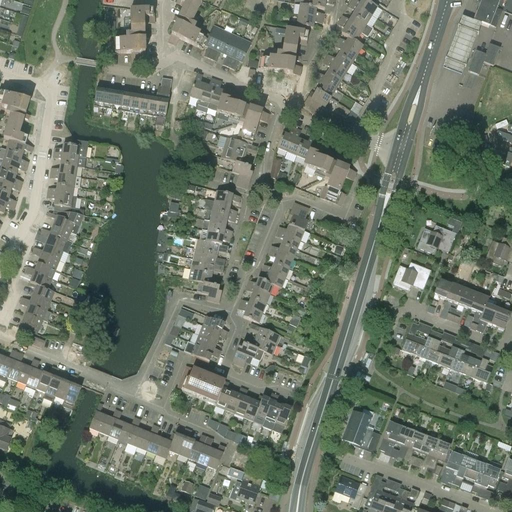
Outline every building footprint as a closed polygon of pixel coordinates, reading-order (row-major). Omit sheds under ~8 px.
[(196,0),(177,0),(176,4),(184,8),(167,43),(175,47),(179,40),(203,51),(204,47),(209,36),(200,32),(199,34),(193,31),(196,25),(192,23),(201,2),(196,0)] [(334,1),(325,0),(308,0),(308,7),(316,8),(316,9),(324,11),(325,5),(333,7),(334,1)] [(352,0),(350,4),(371,17),(377,8),(363,0),(362,0),(360,4),(353,0),(352,0)] [(500,0),(481,0),(474,20),(496,29),(502,12),(497,10),(500,0)] [(366,26),(371,17),(350,4),(348,9),(355,13),(352,17),(366,26)] [(316,8),(308,7),(300,6),(298,17),(322,20),(323,15),(315,14),(316,9),(316,8)] [(154,10),(130,11),(130,34),(126,34),(126,40),(114,41),(114,55),(131,54),(131,64),(145,64),(144,40),(149,40),(149,39),(148,39),(148,36),(149,36),(149,35),(144,36),(144,25),(154,25),(154,10)] [(23,14),(17,35),(23,37),(28,16),(23,14)] [(322,20),(298,17),(296,27),(312,30),(313,24),(322,25),(322,20)] [(366,26),(352,17),(349,22),(342,17),(340,22),(361,35),(366,26)] [(481,28),(461,20),(441,72),(462,79),(481,28)] [(356,43),(361,35),(340,22),(337,26),(344,30),(341,35),(348,40),(348,39),(362,48),(363,47),(356,43)] [(204,58),(210,60),(223,32),(213,27),(209,36),(204,47),(208,48),(204,58)] [(306,46),(308,34),(285,31),(282,53),(277,53),(276,59),(270,58),(270,56),(260,54),(257,70),(300,77),(301,68),(293,67),(294,62),(299,63),(299,58),(295,57),(297,45),(306,46)] [(220,54),(223,55),(232,36),(223,32),(210,60),(216,63),(220,54)] [(222,66),(228,69),(241,40),(232,36),(223,55),(227,57),(222,66)] [(357,56),(362,48),(348,39),(348,40),(346,43),(339,39),(336,43),(357,56)] [(241,40),(228,69),(234,72),(239,62),(242,64),(251,45),(241,40)] [(357,56),(336,43),(333,48),(340,52),(338,56),(352,65),(357,56)] [(468,73),(478,77),(483,64),(493,67),(500,49),(489,45),(485,56),(476,52),(468,73)] [(328,56),(325,61),(346,74),(352,65),(338,56),(335,61),(328,56)] [(346,74),(325,61),(322,65),(330,69),(327,74),(341,82),(346,74)] [(317,74),(314,78),(335,91),(341,82),(327,74),(324,78),(317,74)] [(199,102),(204,86),(200,85),(202,77),(196,75),(189,98),(199,102)] [(335,91),(314,78),(312,82),(319,87),(316,91),(330,100),(335,91)] [(93,108),(165,120),(171,81),(161,79),(160,88),(157,88),(156,98),(96,88),(93,108)] [(207,109),(216,82),(211,80),(208,87),(204,86),(199,102),(198,106),(207,109)] [(217,113),(223,92),(219,91),(221,83),(216,82),(207,109),(217,113)] [(324,109),(330,100),(316,91),(313,95),(311,94),(301,108),(315,117),(321,107),(324,109)] [(9,141),(25,146),(28,134),(20,132),(23,119),(28,121),(29,116),(25,115),(31,94),(23,92),(21,99),(0,92),(0,104),(2,105),(1,108),(7,110),(5,116),(10,117),(3,139),(9,141)] [(236,142),(251,147),(259,122),(267,124),(269,116),(248,109),(249,105),(248,105),(246,104),(245,104),(244,108),(232,104),(235,96),(223,92),(217,113),(216,114),(229,118),(228,122),(243,127),(241,133),(239,132),(236,142)] [(506,121),(495,126),(497,130),(508,125),(506,121)] [(287,153),(296,131),(291,129),(288,136),(283,134),(277,149),(287,153)] [(301,132),(296,131),(287,153),(296,157),(302,142),(297,140),(301,132)] [(497,132),(495,138),(508,143),(510,136),(497,132)] [(307,144),(302,142),(296,157),(305,161),(312,146),(315,138),(310,136),(307,144)] [(481,138),(467,140),(469,147),(482,144),(481,138)] [(227,139),(224,149),(244,156),(245,152),(255,155),(257,149),(251,147),(236,142),(227,139)] [(33,148),(25,146),(9,141),(6,151),(22,156),(23,151),(31,153),(33,148)] [(53,154),(84,159),(87,143),(72,141),(71,146),(63,145),(62,150),(54,149),(53,154)] [(323,151),(312,146),(305,161),(303,167),(315,172),(314,176),(329,182),(326,188),(325,187),(320,200),(340,208),(345,196),(339,193),(345,179),(353,182),(356,174),(336,165),(337,161),(333,160),(331,164),(319,159),(323,151)] [(0,149),(0,159),(3,161),(26,168),(28,163),(20,161),(22,156),(6,151),(0,149)] [(221,159),(235,164),(251,168),(253,162),(243,159),(244,156),(224,149),(221,159)] [(480,161),(479,163),(486,165),(490,153),(484,150),(480,161)] [(511,154),(507,153),(503,166),(509,168),(511,160),(511,154)] [(60,166),(76,168),(83,169),(84,159),(53,154),(52,159),(61,160),(60,166)] [(495,155),(490,168),(497,171),(502,158),(495,155)] [(276,157),(268,177),(275,180),(283,160),(276,157)] [(25,173),(26,168),(3,161),(0,169),(0,170),(15,175),(17,170),(25,173)] [(239,176),(237,181),(249,185),(252,174),(249,173),(251,168),(235,164),(232,173),(239,176)] [(51,169),(50,174),(75,178),(76,168),(60,166),(59,171),(51,169)] [(15,175),(0,170),(0,181),(20,187),(22,183),(14,180),(15,175)] [(73,188),(75,178),(50,174),(49,179),(58,181),(57,186),(73,188)] [(0,181),(0,191),(9,195),(11,190),(19,192),(20,187),(0,181)] [(247,191),(249,185),(237,181),(235,187),(247,191)] [(73,188),(57,186),(56,191),(48,189),(47,194),(71,198),(73,188)] [(0,191),(0,202),(14,207),(16,202),(8,200),(9,195),(0,191)] [(214,203),(230,207),(231,202),(238,204),(240,198),(216,193),(214,203)] [(47,194),(46,199),(54,201),(53,206),(68,209),(67,214),(74,215),(76,199),(71,198),(47,194)] [(13,212),(14,207),(0,202),(0,213),(3,215),(5,209),(13,212)] [(212,213),(235,218),(236,213),(229,211),(230,207),(214,203),(212,213)] [(288,227),(304,233),(308,223),(304,222),(309,211),(294,205),(287,221),(290,222),(288,227)] [(209,223),(225,226),(226,222),(234,224),(235,218),(212,213),(206,212),(204,222),(209,223)] [(65,213),(62,219),(48,214),(47,217),(55,221),(52,227),(70,234),(74,225),(80,227),(84,217),(74,215),(67,214),(65,213)] [(207,233),(231,238),(232,233),(224,231),(225,226),(209,223),(207,233)] [(66,243),(70,234),(52,227),(50,233),(46,232),(43,238),(47,240),(49,236),(66,243)] [(279,228),(277,233),(300,242),(304,233),(288,227),(286,231),(279,228)] [(435,249),(448,254),(455,235),(436,228),(433,236),(424,232),(418,249),(432,255),(435,249)] [(207,233),(205,242),(221,246),(222,242),(229,244),(231,238),(207,233)] [(296,252),(300,242),(277,233),(275,238),(283,241),(281,246),(296,252)] [(49,236),(47,240),(45,246),(62,253),(67,255),(71,245),(66,243),(49,236)] [(501,267),(503,261),(511,263),(511,242),(503,239),(500,247),(492,244),(485,261),(501,267)] [(197,241),(195,251),(216,256),(217,252),(227,254),(228,248),(221,246),(205,242),(197,241)] [(42,252),(38,251),(36,257),(40,259),(41,255),(59,262),(62,253),(45,246),(42,252)] [(271,247),(269,252),(292,261),(296,252),(281,246),(279,250),(271,247)] [(193,261),(223,268),(225,262),(215,259),(216,256),(195,251),(193,261)] [(289,271),(292,261),(269,252),(267,257),(275,260),(273,265),(289,271)] [(37,265),(55,272),(59,262),(41,255),(40,259),(37,265)] [(193,261),(190,271),(211,276),(212,272),(222,274),(223,268),(193,261)] [(410,264),(407,272),(399,269),(392,286),(408,292),(410,286),(423,291),(430,272),(410,264)] [(35,271),(31,269),(28,276),(32,278),(33,274),(51,281),(55,272),(37,265),(35,271)] [(264,266),(262,271),(285,280),(289,271),(273,265),(271,269),(264,266)] [(188,281),(203,284),(219,288),(220,281),(211,279),(211,276),(190,271),(188,281)] [(268,279),(266,283),(273,287),(281,290),(285,280),(262,271),(260,276),(268,279)] [(47,291),(51,281),(33,274),(32,278),(30,284),(47,291)] [(433,296),(446,301),(452,284),(440,279),(433,296)] [(248,282),(246,287),(270,296),(273,287),(266,283),(258,280),(256,285),(248,282)] [(35,290),(32,296),(50,303),(54,293),(47,291),(30,284),(28,287),(35,290)] [(219,288),(203,284),(201,294),(208,296),(206,302),(219,304),(221,293),(218,292),(219,288)] [(452,284),(446,301),(458,306),(465,289),(452,284)] [(270,296),(246,287),(244,291),(252,295),(250,299),(266,306),(270,296)] [(477,294),(465,289),(458,306),(470,311),(477,294)] [(503,298),(505,292),(499,290),(497,296),(503,298)] [(511,295),(505,292),(503,298),(508,301),(511,295)] [(489,299),(477,294),(470,311),(476,313),(469,330),(476,332),(481,322),(479,321),(481,315),(488,300),(489,299)] [(30,302),(26,301),(23,307),(27,309),(28,305),(46,312),(50,303),(32,296),(30,302)] [(266,306),(250,299),(248,304),(241,301),(239,306),(262,315),(266,306)] [(496,303),(488,300),(481,315),(479,321),(481,322),(491,326),(498,310),(494,308),(496,303)] [(432,301),(427,313),(433,315),(438,303),(432,301)] [(28,305),(27,309),(25,315),(42,322),(47,324),(51,314),(46,312),(28,305)] [(258,325),(262,315),(239,306),(237,310),(245,314),(243,319),(258,325)] [(451,322),(456,310),(450,308),(445,320),(451,322)] [(456,310),(451,322),(457,325),(462,313),(456,310)] [(511,315),(498,310),(491,326),(504,331),(511,315)] [(42,322),(25,315),(19,329),(26,331),(27,327),(38,332),(42,322)] [(291,324),(297,327),(302,319),(295,315),(291,324)] [(206,318),(202,327),(226,337),(228,333),(221,331),(224,325),(206,318)] [(413,356),(420,339),(414,337),(419,326),(412,324),(401,351),(413,356)] [(256,339),(276,347),(280,337),(250,325),(248,332),(257,335),(256,339)] [(198,337),(216,344),(219,338),(225,341),(226,337),(202,327),(198,337)] [(425,361),(436,333),(430,331),(426,341),(420,339),(413,356),(425,361)] [(425,361),(437,366),(444,349),(439,346),(443,336),(436,333),(425,361)] [(198,337),(194,346),(219,356),(220,352),(214,350),(216,344),(198,337)] [(41,350),(44,343),(32,338),(29,345),(41,350)] [(245,338),(243,344),(258,350),(258,351),(263,353),(272,357),(276,347),(256,339),(255,342),(245,338)] [(450,371),(461,343),(454,341),(450,351),(444,349),(437,366),(450,371)] [(462,375),(469,358),(463,356),(467,346),(468,343),(462,341),(461,343),(450,371),(462,375)] [(183,353),(194,358),(192,365),(206,370),(211,357),(217,360),(219,356),(194,346),(187,343),(183,353)] [(238,347),(234,358),(245,363),(247,358),(260,363),(263,353),(258,351),(258,350),(243,344),(241,349),(238,347)] [(462,375),(474,380),(485,352),(479,350),(475,361),(469,358),(462,375)] [(0,381),(5,384),(7,379),(17,354),(11,352),(8,360),(4,359),(0,369),(0,381)] [(485,352),(474,380),(486,385),(493,368),(487,365),(491,355),(485,352)] [(7,379),(17,383),(23,366),(19,365),(23,356),(17,354),(7,379)] [(243,369),(245,363),(234,358),(231,364),(243,369)] [(17,383),(26,387),(36,362),(33,361),(29,369),(23,366),(17,383)] [(35,391),(42,374),(36,371),(39,363),(36,362),(26,387),(24,392),(27,393),(29,398),(32,399),(35,391)] [(35,391),(45,394),(55,370),(52,368),(48,376),(42,374),(35,391)] [(215,404),(224,383),(186,368),(177,389),(215,404)] [(54,398),(61,382),(55,379),(58,371),(55,370),(45,394),(43,400),(52,404),(54,398)] [(54,398),(64,402),(74,377),(70,376),(67,384),(61,382),(54,398)] [(74,377),(64,402),(62,407),(72,411),(80,389),(74,387),(77,379),(74,377)] [(214,407),(224,411),(232,393),(226,391),(228,385),(224,383),(215,404),(214,407)] [(445,384),(444,390),(465,395),(466,389),(445,384)] [(237,395),(232,393),(224,411),(234,415),(244,391),(240,389),(237,395)] [(234,415),(243,419),(251,401),(245,398),(247,392),(244,391),(234,415)] [(255,417),(265,420),(274,396),(271,395),(268,401),(262,398),(255,417)] [(262,428),(271,432),(281,406),(276,404),(278,398),(274,396),(265,420),(262,428)] [(253,423),(255,417),(262,398),(259,397),(256,403),(251,401),(243,419),(253,423)] [(345,401),(341,412),(347,414),(348,411),(354,407),(355,405),(345,401)] [(281,406),(271,432),(281,436),(294,404),(290,402),(287,408),(281,406)] [(89,430),(99,434),(105,417),(99,415),(102,407),(99,405),(89,430)] [(99,434),(108,437),(118,413),(115,412),(111,420),(105,417),(99,434)] [(353,412),(342,440),(366,450),(372,433),(373,430),(367,428),(370,419),(353,412)] [(121,414),(118,413),(108,437),(118,441),(124,425),(118,422),(121,414)] [(118,441),(127,445),(137,420),(133,419),(130,427),(124,425),(118,441)] [(127,445),(137,449),(143,432),(137,430),(140,422),(137,420),(127,445)] [(395,445),(401,427),(389,423),(379,451),(385,453),(389,442),(395,445)] [(137,449),(146,453),(156,428),(152,427),(149,435),(143,432),(137,449)] [(413,432),(401,427),(395,445),(401,447),(397,457),(403,460),(413,432)] [(8,440),(10,432),(0,428),(0,449),(6,452),(10,440),(8,440)] [(146,453),(155,456),(162,440),(156,437),(159,429),(156,428),(146,453)] [(169,452),(178,456),(188,431),(184,430),(181,438),(175,436),(168,452),(169,452)] [(178,456),(187,460),(194,443),(188,441),(191,433),(188,431),(178,456)] [(425,436),(413,432),(403,460),(409,462),(413,452),(419,454),(425,436)] [(168,442),(162,440),(155,456),(165,460),(169,452),(168,452),(175,436),(171,434),(168,442)] [(203,447),(207,439),(201,436),(197,445),(194,443),(187,460),(188,460),(187,462),(193,464),(194,462),(197,464),(203,447)] [(238,436),(235,443),(243,447),(246,440),(238,436)] [(425,436),(419,454),(425,456),(419,472),(425,474),(438,441),(425,436)] [(203,447),(197,464),(206,467),(213,451),(209,449),(213,441),(207,439),(203,447)] [(438,441),(425,474),(426,472),(432,475),(438,461),(444,463),(450,446),(438,441)] [(213,451),(206,467),(216,471),(225,449),(219,447),(217,452),(213,451)] [(453,485),(464,457),(451,453),(445,470),(451,472),(447,483),(453,485)] [(476,462),(464,457),(453,485),(459,487),(463,477),(469,479),(476,462)] [(511,489),(511,461),(509,460),(502,478),(508,480),(503,494),(509,496),(511,493),(511,489)] [(488,466),(476,462),(469,479),(475,481),(471,492),(477,494),(481,484),(488,466)] [(481,484),(477,494),(476,497),(483,499),(488,486),(494,488),(500,471),(488,466),(481,484)] [(253,507),(263,481),(243,474),(241,482),(242,482),(236,499),(245,502),(245,504),(253,507)] [(340,503),(343,496),(350,499),(348,503),(351,504),(350,507),(358,510),(363,498),(356,495),(359,486),(341,479),(332,500),(340,503)] [(187,492),(192,485),(187,482),(183,490),(187,492)] [(372,486),(364,507),(376,511),(383,511),(389,496),(383,493),(382,491),(382,490),(384,489),(385,489),(386,485),(380,482),(378,488),(372,486)] [(395,498),(389,496),(383,511),(396,511),(404,491),(398,489),(397,493),(397,494),(398,496),(398,497),(395,498)] [(404,491),(396,511),(410,511),(413,505),(407,503),(406,500),(407,499),(409,498),(411,494),(404,491)] [(221,499),(209,494),(206,503),(218,508),(221,499)] [(420,506),(426,508),(431,496),(425,494),(420,506)] [(438,511),(445,511),(449,503),(443,501),(440,506),(441,506),(438,511)] [(212,511),(214,507),(206,504),(199,502),(196,510),(200,511),(212,511)] [(455,505),(449,503),(445,511),(452,511),(453,511),(455,505)]
